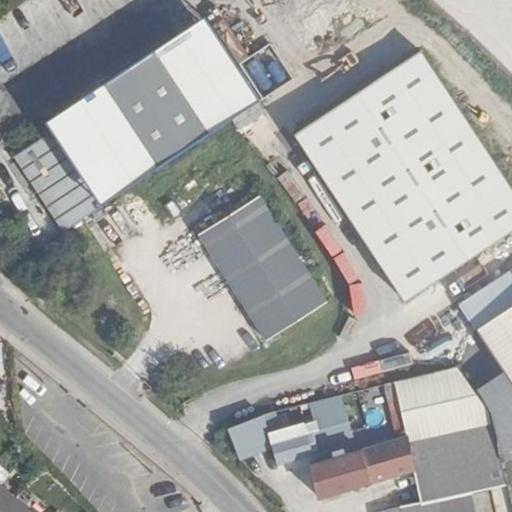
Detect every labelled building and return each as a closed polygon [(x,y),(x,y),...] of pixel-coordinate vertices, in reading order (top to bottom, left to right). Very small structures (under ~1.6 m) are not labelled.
[(511,192),(420,52),(297,134),(406,301),(429,286),(482,250),(511,229),(511,192)] [(34,143),(0,166),(0,174),(46,243),(85,218),(34,143)] [(262,197),(202,235),(266,339),(327,302),(262,197)] [(448,314),(501,278),(482,250),(429,286),(448,314)] [(511,270),(501,278),(461,305),(504,372),(476,390),(491,412),(504,462),(511,456),(511,270)] [(397,383),(409,440),(492,424),(489,412),(456,368),(397,383)] [(305,426),(304,424),(269,433),(272,443),(278,464),(312,454),(311,449),(352,437),(349,424),(344,426),(339,408),(312,415),(313,424),(305,426)] [(272,443),(269,433),(279,430),(273,412),(265,415),(228,429),(239,457),(272,443)] [(409,440),(423,504),(401,509),(401,508),(382,511),(471,511),(467,491),(470,491),(507,484),(492,424),(409,440)] [(407,438),(310,467),(319,498),(414,471),(407,438)] [(39,511),(0,478),(0,511),(39,511)]
